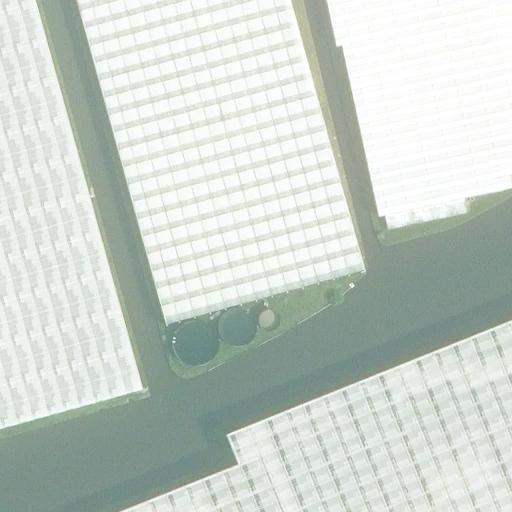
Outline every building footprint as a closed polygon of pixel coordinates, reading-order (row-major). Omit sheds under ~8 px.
[(0,0),(0,428),(139,391),(136,383),(35,22),(29,0),(0,0)] [(73,0),(160,321),(355,270),(284,0),(73,0)] [(511,0),(324,0),(335,48),(341,46),(377,218),(383,216),(387,231),(466,213),(463,199),(511,188),(508,176),(511,174),(511,0)] [(237,465),(118,511),(511,511),(511,320),(225,435),(237,465)] [(188,353),(189,359),(208,359),(206,323),(178,324),(179,346),(199,346),(199,353),(188,353)]
